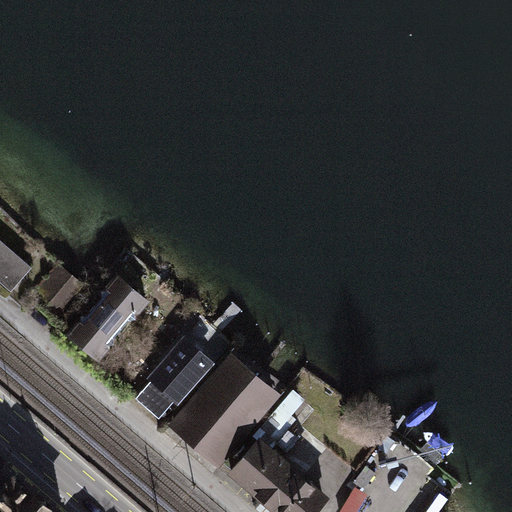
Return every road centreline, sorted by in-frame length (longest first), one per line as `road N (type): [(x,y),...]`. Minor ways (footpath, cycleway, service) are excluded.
road 1 (residential): [(0,302),(245,511)]
road 2 (primary): [(0,417),(110,511)]
